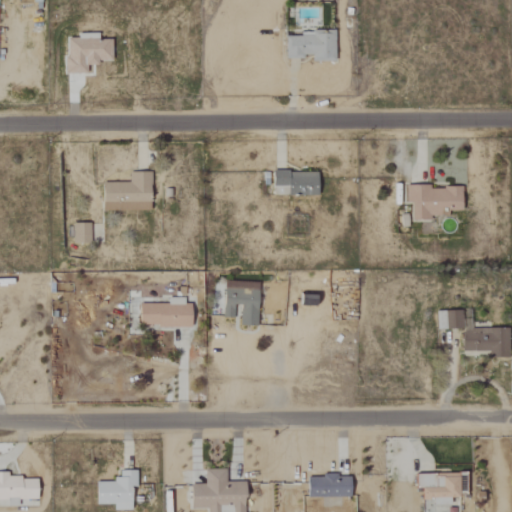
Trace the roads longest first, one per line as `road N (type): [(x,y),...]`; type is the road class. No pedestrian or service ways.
road 1 (residential): [(0,423),(511,419)]
road 2 (residential): [(511,122),(0,125)]
